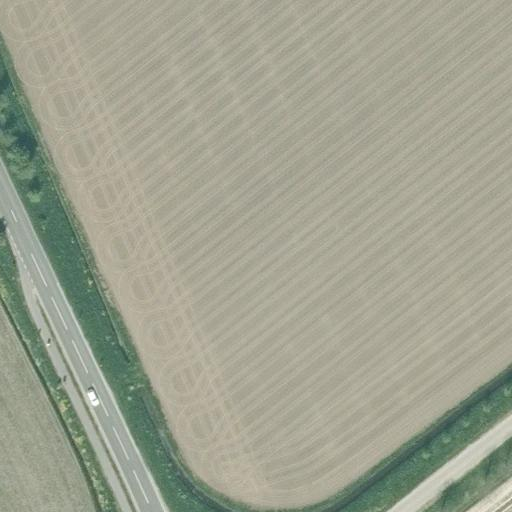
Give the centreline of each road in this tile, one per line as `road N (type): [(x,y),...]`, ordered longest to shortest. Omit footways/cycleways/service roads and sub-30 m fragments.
road 1 (secondary): [(149,511),(0,191)]
road 2 (unclassified): [(400,511),(511,424)]
